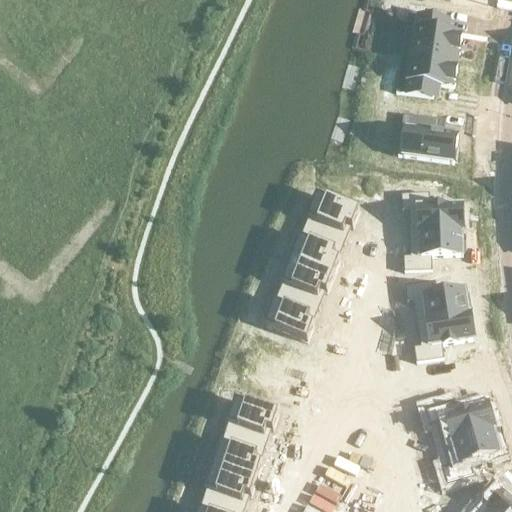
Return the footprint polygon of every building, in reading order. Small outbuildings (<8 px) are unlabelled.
[(18,0),(58,33),(86,0),(18,0)] [(408,19),(402,58),(458,65),(459,58),(460,58),(462,43),(461,43),(462,40),(443,37),(445,24),(408,19)] [(402,58),(396,97),(433,102),(435,89),(454,92),(455,89),(457,74),(458,65),(402,58)] [(87,113),(13,199),(64,242),(138,156),(87,113)] [(404,119),(398,160),(454,168),(454,166),(457,166),(459,153),(456,153),(458,140),(439,138),(441,124),(404,119)] [(353,232),(360,214),(318,198),(309,223),(305,231),(305,232),(345,247),(345,246),(341,244),(347,229),(353,232)] [(409,214),(410,237),(464,235),(463,210),(430,211),(430,198),(402,199),(402,214),(409,214)] [(334,261),(340,246),(344,248),(345,247),(305,232),(302,241),(293,264),(334,280),(340,264),(334,261)] [(464,236),(464,235),(410,237),(411,261),(404,261),(405,276),(432,275),(432,262),(463,261),(463,257),(465,256),(465,240),(462,241),(462,237),(464,236)] [(327,296),(334,280),(293,264),(283,287),(280,296),(319,312),(320,311),(315,309),(321,294),(327,296)] [(414,304),(418,328),(471,320),(471,319),(469,319),(468,315),(471,315),(468,299),(466,299),(465,295),(435,300),(433,286),(405,290),(408,305),(414,304)] [(0,287),(0,377),(9,385),(54,333),(0,287)] [(308,326),(314,311),(319,313),(319,312),(280,296),(276,305),(267,329),(308,346),(315,328),(308,326)] [(475,345),(471,320),(418,328),(421,351),(415,352),(417,367),(444,363),(442,350),(458,347),(475,345)] [(229,428),(226,437),(266,451),(267,449),(262,448),(267,433),(273,435),(279,417),(237,403),(229,428)] [(453,405),(426,413),(430,427),(437,425),(443,448),(495,433),(488,409),(472,414),(472,413),(457,417),(457,418),(453,405)] [(495,433),(443,448),(450,471),(444,473),(448,487),(474,479),(471,466),(500,458),(499,454),(501,453),(497,438),(495,439),(494,435),(495,434),(495,433)] [(256,465),(261,450),(266,452),(266,451),(226,437),(223,446),(215,470),(257,484),(263,467),(256,465)] [(252,501),(257,484),(215,470),(207,494),(204,503),(230,511),(240,511),(245,499),(252,501)] [(485,483),(474,486),(476,494),(487,491),(485,483)] [(511,511),(511,504),(497,491),(482,508),(486,511),(511,511)] [(459,497),(447,500),(450,508),(461,504),(459,497)] [(447,500),(436,504),(438,511),(450,508),(447,500)] [(230,511),(204,503),(201,511),(230,511)]
